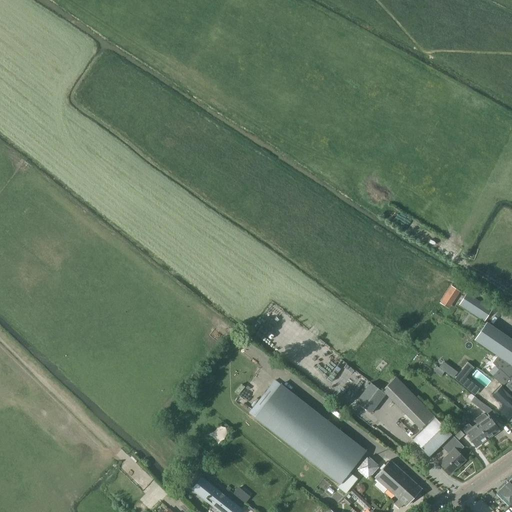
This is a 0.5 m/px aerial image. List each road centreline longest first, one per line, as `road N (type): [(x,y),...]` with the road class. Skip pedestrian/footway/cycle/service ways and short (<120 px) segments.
road 1 (track): [(0,335),(154,484)]
road 2 (track): [(389,211),(511,293)]
